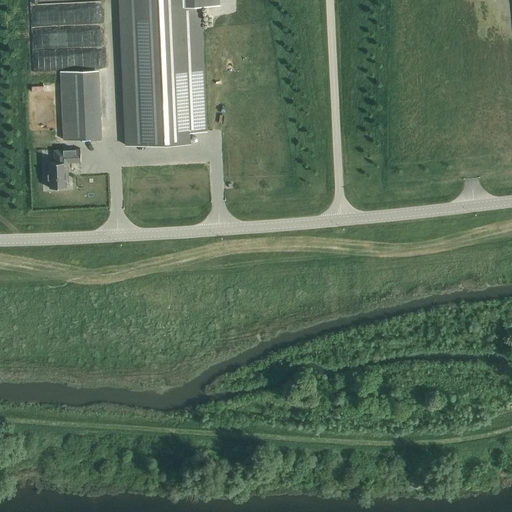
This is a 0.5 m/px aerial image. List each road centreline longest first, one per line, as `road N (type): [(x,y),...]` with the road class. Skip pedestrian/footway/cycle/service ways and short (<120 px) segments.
road 1 (unclassified): [(340,219),(0,239)]
road 2 (unclassified): [(340,219),(329,0)]
road 3 (unclassified): [(340,219),(511,200)]
